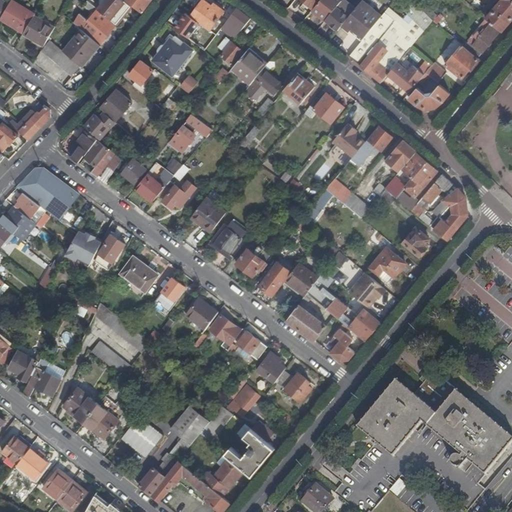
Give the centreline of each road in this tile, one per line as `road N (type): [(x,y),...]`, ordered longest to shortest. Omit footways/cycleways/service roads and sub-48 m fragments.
road 1 (residential): [(41,147),(351,387)]
road 2 (residential): [(248,0),(433,146)]
road 3 (residential): [(351,387),(499,209)]
road 4 (residential): [(152,511),(0,391)]
road 5 (residential): [(247,511),(351,387)]
road 6 (residential): [(74,106),(165,0)]
road 7 (residential): [(433,146),(511,53)]
